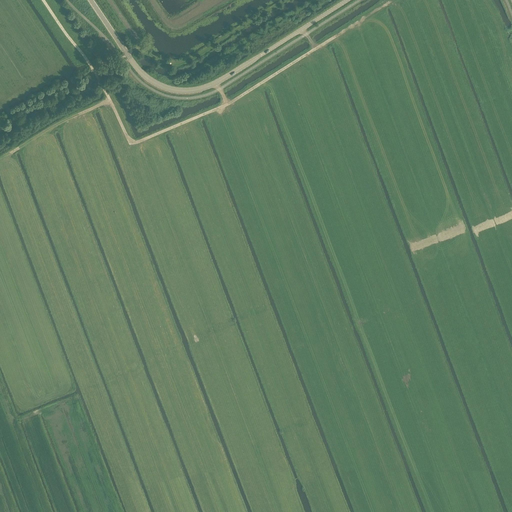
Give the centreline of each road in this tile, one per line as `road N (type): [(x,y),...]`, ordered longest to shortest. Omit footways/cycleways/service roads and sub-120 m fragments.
road 1 (tertiary): [(90,0),(141,73),(179,90),(215,83),(347,0)]
road 2 (track): [(102,87),(137,141),(224,105),(335,36)]
